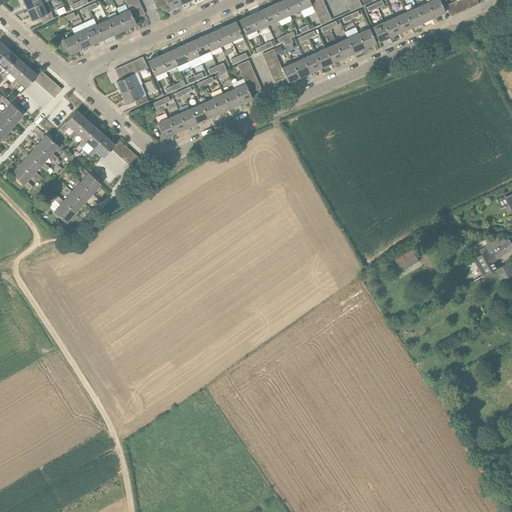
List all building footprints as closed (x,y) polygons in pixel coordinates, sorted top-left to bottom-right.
[(22,0),(27,10),(42,4),(40,0),(22,0)] [(156,9),(167,4),(165,0),(161,0),(154,4),(156,9)] [(170,10),(181,5),(178,0),(165,0),(167,4),(170,10)] [(278,21),(289,16),(283,0),(272,5),(278,21)] [(289,16),(300,11),(295,0),(283,0),(289,16)] [(310,3),(309,0),(295,0),(300,11),(312,6),(310,3)] [(313,8),(324,3),(322,0),(316,0),(310,3),(313,8)] [(434,18),(445,13),(439,0),(433,0),(427,3),(434,18)] [(462,12),(467,9),(462,0),(459,0),(457,1),(462,12)] [(462,0),(467,9),(473,7),(469,0),(462,0)] [(351,11),(361,7),(359,1),(348,6),(351,11)] [(376,9),(384,5),(382,1),(374,5),(376,9)] [(456,14),(462,12),(457,1),(451,4),(456,14)] [(70,11),(80,6),(78,2),(67,7),(70,11)] [(90,11),(97,8),(95,3),(88,6),(90,11)] [(131,14),(142,9),(139,3),(128,8),(129,10),(131,14)] [(315,14),(326,9),(324,3),(313,8),(315,14)] [(423,23),(434,18),(427,3),(416,8),(423,23)] [(42,24),(53,19),(51,13),(47,15),(42,4),(27,10),(32,22),(40,18),(42,24)] [(450,17),(456,14),(451,4),(445,6),(450,17)] [(267,25),(278,21),(272,5),(261,10),(267,25)] [(82,15),(90,11),(88,6),(80,10),(82,15)] [(412,28),(423,23),(416,8),(405,13),(412,28)] [(133,19),(144,14),(142,9),(131,14),(133,19)] [(318,20),(329,15),(326,9),(315,14),(318,20)] [(118,15),(125,30),(136,25),(133,19),(131,14),(129,10),(118,15)] [(256,30),(267,25),(261,10),(249,15),(256,30)] [(352,20),(359,16),(357,12),(350,15),(352,20)] [(68,21),(75,18),(73,13),(66,16),(68,21)] [(401,33),(412,28),(405,13),(394,18),(401,33)] [(114,35),(125,30),(118,15),(107,20),(114,35)] [(245,35),(256,30),(249,15),(238,20),(245,35)] [(318,20),(320,25),(331,20),(329,15),(318,20)] [(344,23),(352,20),(350,15),(342,18),(344,23)] [(60,24),(68,21),(66,16),(58,20),(60,24)] [(390,38),(401,33),(394,18),(383,23),(390,38)] [(103,40),(114,35),(107,20),(96,25),(103,40)] [(330,30),(338,26),(335,21),(328,25),(330,30)] [(231,42),(243,37),(236,22),(225,26),(231,42)] [(379,43),(390,38),(383,23),(372,27),(379,43)] [(92,45),(103,40),(96,25),(85,30),(92,45)] [(301,34),(309,30),(307,25),(299,29),(301,34)] [(323,33),(330,30),(328,25),(320,28),(323,33)] [(220,47),(231,42),(225,26),(214,31),(220,47)] [(376,44),(376,42),(370,29),(358,34),(365,49),(376,44)] [(81,50),(92,45),(85,30),(74,35),(81,50)] [(209,52),(220,47),(214,31),(203,36),(209,52)] [(308,39),(316,36),(313,31),(306,35),(308,39)] [(291,38),(295,37),(293,32),(285,35),(287,40),(291,38)] [(354,54),(365,49),(358,34),(347,39),(354,54)] [(70,55),(81,50),(74,35),(63,40),(70,55)] [(283,42),(287,40),(285,35),(277,39),(280,44),(283,42)] [(301,43),(308,39),(306,35),(299,38),(301,43)] [(198,56),(209,52),(203,36),(192,41),(198,56)] [(343,59),(354,54),(347,39),(336,44),(343,59)] [(263,45),(265,50),(277,45),(275,40),(263,45)] [(187,61),(198,56),(192,41),(181,46),(187,61)] [(0,58),(8,50),(0,42),(0,58)] [(332,64),(343,59),(336,44),(325,49),(332,64)] [(258,53),(265,50),(263,45),(256,49),(258,53)] [(176,66),(187,61),(181,46),(170,51),(176,66)] [(265,60),(276,55),(274,50),(273,49),(262,55),(265,60)] [(321,68),(332,64),(325,49),(314,53),(321,68)] [(0,65),(6,71),(18,58),(8,50),(0,58),(0,65)] [(165,71),(176,66),(170,51),(158,56),(165,71)] [(240,61),(248,58),(245,53),(238,57),(240,61)] [(310,73),(321,68),(314,53),(303,58),(310,73)] [(267,66),(278,61),(276,55),(265,60),(267,66)] [(154,76),(165,71),(158,56),(147,61),(154,76)] [(142,71),(147,68),(142,57),(137,60),(142,71)] [(232,65),(240,61),(238,57),(230,60),(232,65)] [(9,74),(15,79),(27,67),(18,58),(6,71),(1,76),(4,79),(9,74)] [(299,78),(310,73),(303,58),(292,63),(299,78)] [(136,73),(142,71),(137,60),(131,62),(136,73)] [(240,71),(251,66),(248,61),(237,66),(240,71)] [(270,71),(280,66),(278,61),(267,66),(270,71)] [(131,76),(136,73),(131,62),(126,65),(131,76)] [(217,72),(225,68),(223,63),(215,67),(217,72)] [(288,83),(299,78),(292,63),(281,68),(285,78),(288,83)] [(125,78),(131,76),(126,65),(120,67),(125,78)] [(242,77),(253,72),(251,66),(240,71),(242,77)] [(272,77),(283,72),(281,68),(280,66),(270,71),(272,77)] [(19,82),(26,88),(37,75),(27,67),(15,79),(10,84),(14,88),(19,82)] [(119,81),(125,78),(120,67),(115,70),(119,81)] [(210,75),(217,72),(215,67),(208,70),(210,75)] [(33,80),(38,84),(46,76),(41,71),(33,80)] [(245,82),(256,78),(253,72),(242,77),(245,82)] [(275,82),(285,78),(283,72),(272,77),(275,82)] [(194,76),(196,81),(204,78),(201,73),(194,76)] [(38,84),(44,89),(51,80),(46,76),(38,84)] [(121,94),(136,87),(131,76),(125,78),(119,81),(116,82),(121,94)] [(189,84),(196,81),(194,76),(186,80),(189,84)] [(247,88),(258,83),(256,78),(245,82),(247,88)] [(44,89),(49,94),(57,85),(51,80),(44,89)] [(172,86),(174,91),(186,86),(183,80),(179,81),(180,83),(172,86)] [(199,88),(206,85),(204,80),(197,84),(199,88)] [(247,88),(250,94),(261,89),(258,83),(247,88)] [(234,89),(241,104),(252,99),(250,94),(245,84),(234,89)] [(49,94),(54,98),(62,90),(57,85),(49,94)] [(167,94),(174,91),(172,86),(165,89),(167,94)] [(136,107),(148,102),(145,96),(141,98),(136,87),(121,94),(126,105),(134,101),(136,107)] [(184,95),(192,92),(190,87),(182,90),(184,95)] [(230,109),(241,104),(234,89),(223,94),(230,109)] [(177,98),(184,95),(182,90),(175,94),(177,98)] [(219,114),(230,109),(223,94),(212,99),(219,114)] [(167,108),(165,103),(170,101),(168,97),(160,100),(162,105),(164,109),(167,108)] [(15,125),(23,115),(11,104),(5,98),(1,102),(7,107),(2,113),(15,125)] [(208,119),(219,114),(212,99),(201,104),(208,119)] [(155,108),(162,105),(160,100),(153,104),(155,108)] [(197,124),(208,119),(201,104),(190,109),(197,124)] [(186,129),(197,124),(190,109),(179,114),(186,129)] [(0,128),(6,134),(15,125),(2,113),(0,110),(0,128)] [(68,127),(74,132),(86,119),(76,111),(65,123),(59,129),(63,132),(68,127)] [(175,134),(186,129),(179,114),(168,119),(175,134)] [(77,135),(83,140),(95,128),(86,119),(74,132),(68,137),(72,140),(77,135)] [(164,139),(175,134),(168,119),(157,124),(164,139)] [(87,143),(92,148),(105,136),(95,128),(83,140),(78,146),(82,149),(87,143)] [(37,145),(49,157),(55,162),(58,159),(52,153),(58,147),(46,136),(37,145)] [(103,157),(111,149),(114,145),(105,136),(92,148),(87,154),(91,157),(96,151),(103,157)] [(111,149),(116,154),(124,145),(118,140),(114,145),(111,149)] [(28,155),(41,167),(46,172),(49,168),(44,163),(49,157),(37,145),(28,155)] [(116,154),(121,159),(129,150),(124,145),(116,154)] [(121,159),(127,163),(134,154),(129,150),(121,159)] [(127,163),(132,168),(139,159),(134,154),(127,163)] [(20,164),(32,176),(38,181),(41,178),(36,173),(41,167),(28,155),(20,164)] [(23,185),(29,191),(33,187),(27,182),(32,176),(20,164),(11,174),(24,185),(23,185)] [(84,176),(79,182),(92,194),(100,185),(88,174),(88,173),(82,168),(79,172),(84,176)] [(83,204),(92,194),(79,182),(74,177),(70,181),(76,186),(71,192),(83,204)] [(75,213),(83,204),(71,192),(66,187),(62,190),(68,195),(63,201),(75,213)] [(75,213),(63,201),(57,196),(54,199),(60,205),(54,212),(66,223),(75,213)] [(493,252),(498,259),(511,248),(511,244),(509,240),(506,241),(504,239),(501,242),(498,238),(486,247),(490,253),(493,252)] [(402,271),(419,261),(412,249),(395,259),(402,271)] [(511,267),(510,263),(502,267),(495,256),(492,258),(488,252),(487,253),(485,249),(477,254),(479,258),(478,258),(482,266),(483,266),(489,274),(496,270),(503,283),(511,277),(511,267)]
